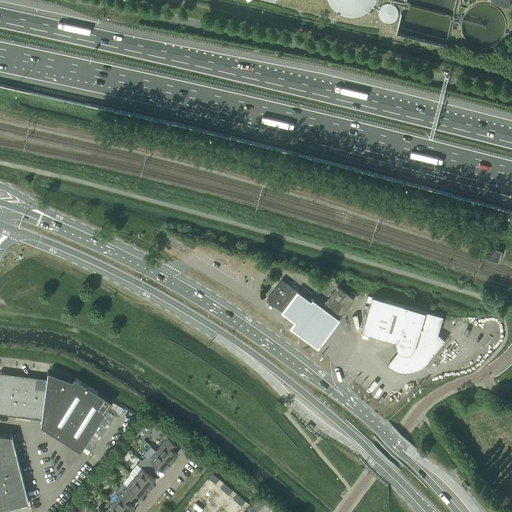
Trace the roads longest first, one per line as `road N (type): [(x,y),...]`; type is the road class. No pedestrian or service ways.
road 1 (primary): [(455,511),(366,421),(237,319),(115,250),(0,202)]
road 2 (motorway): [(511,136),(0,15)]
road 3 (motorway): [(0,53),(511,172)]
road 4 (primary): [(3,228),(106,268),(241,346),(337,422),(428,511)]
